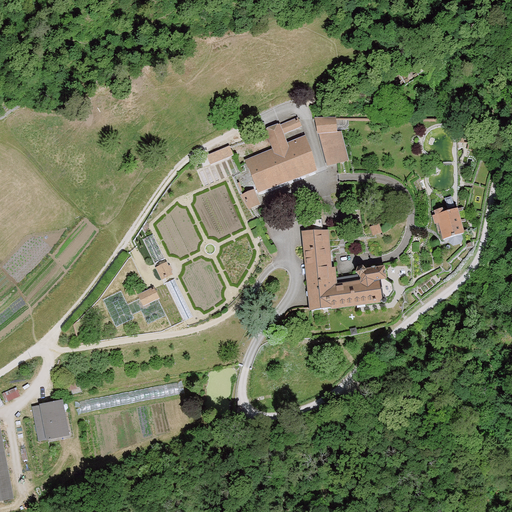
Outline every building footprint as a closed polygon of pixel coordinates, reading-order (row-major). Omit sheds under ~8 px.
[(299,120),(283,127),(288,138),(304,131),(299,120)] [(341,122),(318,129),(330,170),(353,163),(341,122)] [(275,151),(248,161),(260,196),(320,173),(307,138),(287,145),(281,127),(268,132),(275,151)] [(226,150),(209,158),(213,167),(231,160),(226,150)] [(240,175),(229,179),(236,196),(247,191),(240,175)] [(261,210),(256,197),(247,200),(252,213),(261,210)] [(438,217),(435,218),(437,228),(442,227),(445,242),(451,241),(452,245),(456,248),(461,247),(464,243),(464,239),(467,238),(462,213),(447,216),(446,212),(437,214),(438,217)] [(331,233),(304,235),(312,316),(387,309),(384,279),(336,284),(331,233)] [(171,270),(164,275),(167,280),(174,276),(171,270)] [(144,303),(161,298),(157,286),(140,291),(144,303)] [(63,397),(34,404),(43,441),(72,435),(63,397)] [(0,422),(0,501),(16,498),(0,422)]
